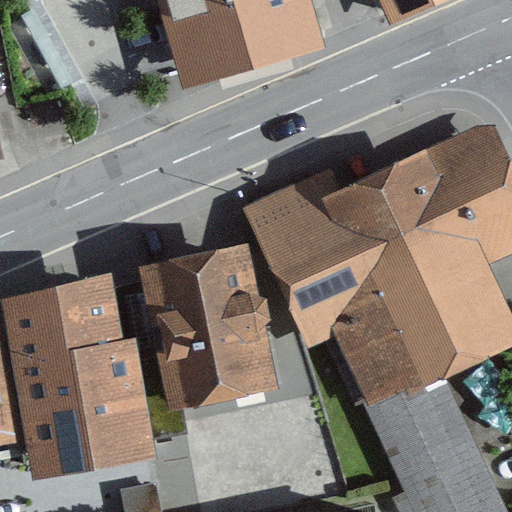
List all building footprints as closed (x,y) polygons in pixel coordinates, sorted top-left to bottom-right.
[(183,0),(205,70),(215,73),(293,48),(296,39),(293,27),(309,22),(302,0),(183,0)] [(383,0),(389,12),(416,0),(383,0)] [(363,400),(370,397),(423,511),(489,511),(502,506),(483,466),(470,472),(424,372),(497,338),(458,255),(479,245),(487,262),(511,251),(503,234),(511,229),(511,199),(486,144),(346,209),(329,172),(246,210),(301,327),(324,317),(363,400)] [(238,256),(153,274),(169,352),(178,395),(263,377),(252,324),(260,319),(263,307),(255,298),(246,296),(238,256)] [(43,456),(186,431),(178,395),(169,352),(112,361),(100,287),(17,307),(20,328),(5,331),(23,439),(40,437),(43,456)] [(126,491),(129,511),(158,511),(154,487),(126,491)]
